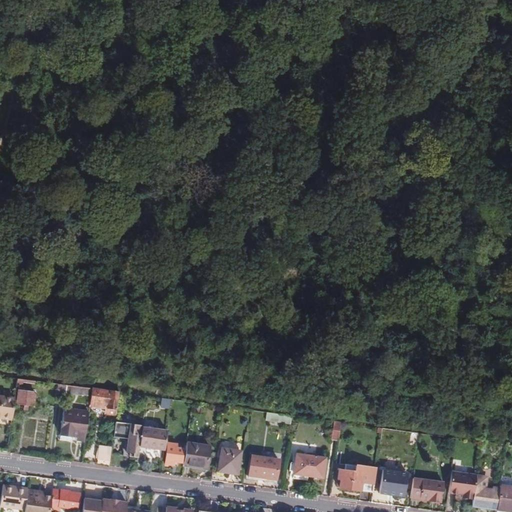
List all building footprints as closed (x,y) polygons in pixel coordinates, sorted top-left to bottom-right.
[(63,388),(54,387),(53,402),(61,404),(63,388)] [(63,388),(61,404),(70,405),(70,399),(86,401),(88,391),(63,388)] [(28,409),(30,396),(17,395),(17,391),(14,391),(12,407),(28,409)] [(88,391),(86,401),(85,408),(105,410),(113,412),(115,395),(88,391)] [(161,398),(159,407),(168,409),(170,399),(161,398)] [(0,420),(8,421),(11,401),(0,399),(0,420)] [(151,400),(143,399),(140,413),(149,414),(151,400)] [(287,418),(262,414),(261,421),(286,425),(287,418)] [(59,415),(56,443),(66,444),(70,443),(80,444),(84,418),(59,415)] [(334,439),(336,424),(329,423),(327,438),(334,439)] [(138,430),(139,428),(111,425),(109,440),(123,442),(122,455),(126,456),(126,459),(134,460),(136,449),(138,430)] [(184,436),(185,428),(169,427),(168,434),(184,436)] [(163,433),(138,430),(136,449),(161,452),(163,433)] [(165,445),(162,467),(171,467),(171,464),(180,465),(181,452),(173,450),(173,446),(165,445)] [(180,465),(179,469),(202,471),(205,448),(182,445),(181,452),(180,465)] [(233,475),(237,453),(216,450),(214,473),(233,475)] [(105,469),(107,454),(93,452),(91,464),(93,464),(93,467),(105,469)] [(304,478),(307,457),(292,456),(291,471),(290,476),(304,478)] [(320,459),(307,457),(304,478),(318,479),(320,459)] [(246,477),(254,478),(256,461),(248,460),(246,477)] [(256,461),(254,478),(272,481),(274,464),(256,461)] [(303,483),(304,478),(290,476),(291,471),(285,470),(284,480),(303,483)] [(400,497),(403,473),(378,471),(375,494),(400,497)] [(334,489),(346,490),(348,474),(336,472),(334,489)] [(346,490),(363,493),(365,474),(358,473),(358,475),(348,474),(346,490)] [(472,476),(450,474),(447,495),(459,496),(458,499),(471,500),(475,477),(472,476)] [(475,477),(471,500),(470,509),(491,511),(493,511),(496,491),(485,489),(486,478),(475,477)] [(437,503),(439,485),(418,482),(416,500),(437,503)] [(511,511),(511,488),(496,486),(496,491),(493,511),(511,511)] [(24,491),(0,488),(0,509),(20,511),(21,511),(24,493),(24,491)] [(34,494),(24,493),(21,511),(46,511),(48,500),(40,499),(33,498),(34,494)] [(58,495),(49,494),(48,500),(46,511),(56,511),(67,511),(74,511),(76,496),(58,494),(58,495)] [(87,503),(80,502),(78,511),(97,511),(98,501),(91,500),(90,503),(87,503)]
